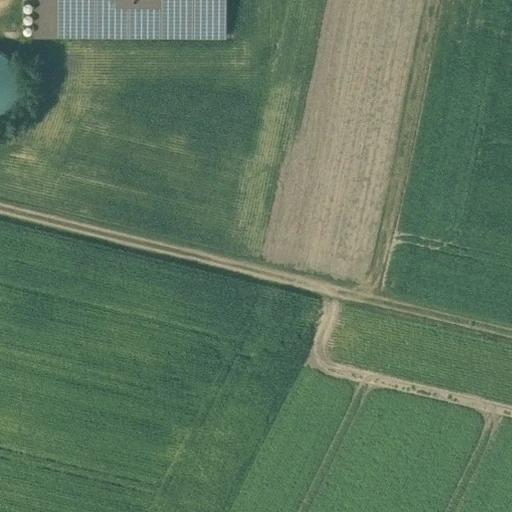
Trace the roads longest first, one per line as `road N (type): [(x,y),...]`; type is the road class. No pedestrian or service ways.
road 1 (track): [(0,205),(511,331)]
road 2 (track): [(369,296),(432,0)]
